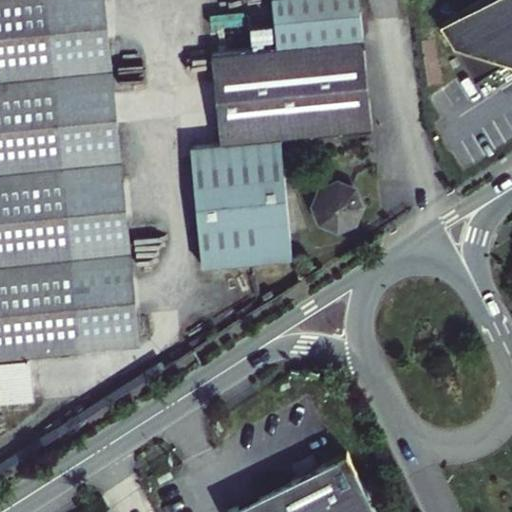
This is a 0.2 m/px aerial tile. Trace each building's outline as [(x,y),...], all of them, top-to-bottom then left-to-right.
[(92,0),(0,0),(0,349),(128,336),(92,0)] [(286,137),(374,127),(362,0),(276,0),(281,45),(213,51),(222,144),(196,147),(209,266),(298,256),(286,137)] [(511,0),(475,0),(447,16),(480,73),(511,53),(511,0)] [(243,12),(210,15),(211,27),(244,23),(243,12)] [(275,21),(253,23),(255,34),(276,32),(275,21)] [(355,184),(338,180),(324,187),(317,205),(326,222),(344,227),(358,220),(365,202),(355,184)] [(11,354),(0,355),(0,395),(15,394),(11,354)] [(374,511),(344,453),(225,511),(374,511)]
